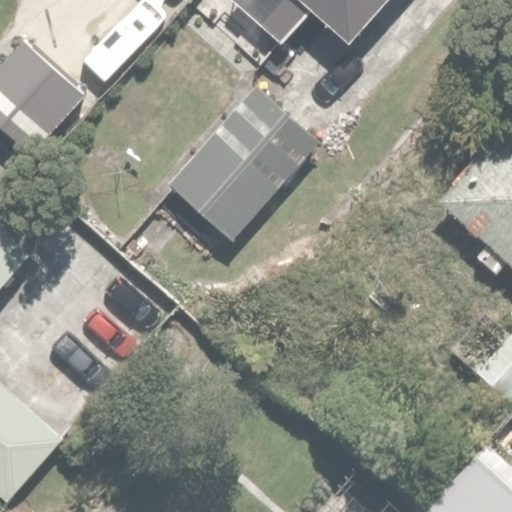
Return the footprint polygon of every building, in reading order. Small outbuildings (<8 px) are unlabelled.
[(354,30),(378,0),(268,0),(256,16),(290,44),(323,5),(354,30)] [(0,121),(31,144),(79,78),(14,28),(0,47),(0,121)] [(232,228),(319,128),(254,71),(166,171),(232,228)] [(511,246),(511,108),(443,185),(511,246)] [(0,271),(30,237),(0,210),(0,271)] [(511,324),(478,300),(448,344),(511,389),(511,324)] [(0,479),(10,488),(61,429),(0,376),(0,479)] [(422,510),(424,511),(511,511),(511,474),(478,445),(422,510)] [(424,511),(422,510),(407,497),(393,511),(424,511)]
